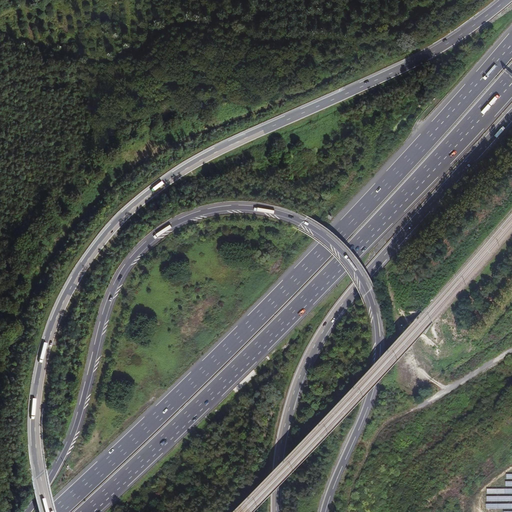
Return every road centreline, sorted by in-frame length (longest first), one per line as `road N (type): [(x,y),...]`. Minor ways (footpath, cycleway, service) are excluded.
road 1 (motorway): [(323,511),(370,393),(375,313),(360,277),(325,237),(248,207),(184,218),(129,262),(106,306),(72,435),(27,511)]
road 2 (trunk): [(505,0),(425,56),(202,158),(121,217),(72,283),(46,345),(34,429),(47,511)]
road 3 (motorway): [(511,43),(316,258),(55,511)]
road 4 (track): [(0,385),(6,348),(45,263),(129,169),(162,144),(332,75),(405,23),(456,0)]
road 5 (motorway): [(87,511),(283,323),(505,87)]
road 6 (trunk): [(275,511),(292,396),(328,322),(511,114)]
road 7 (track): [(345,511),(376,431),(399,411),(417,408)]
